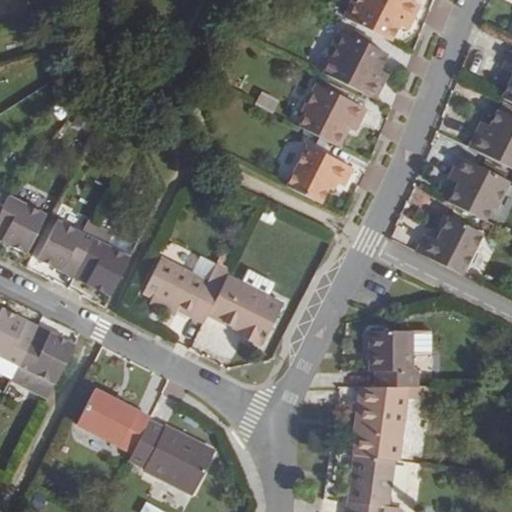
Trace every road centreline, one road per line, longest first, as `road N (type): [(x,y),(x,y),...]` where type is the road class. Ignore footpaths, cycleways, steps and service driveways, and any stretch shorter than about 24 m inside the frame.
road 1 (residential): [(273,430),(472,0)]
road 2 (residential): [(273,430),(0,282)]
